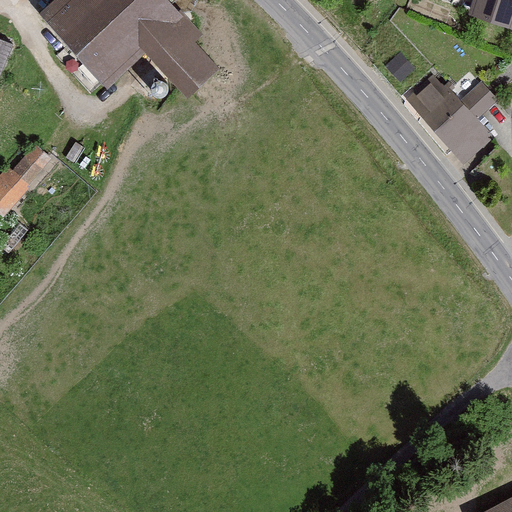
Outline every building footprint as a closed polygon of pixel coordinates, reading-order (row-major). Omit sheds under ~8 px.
[(174,0),(62,0),(44,16),(107,88),(145,55),(184,98),(215,71),(198,51),(210,40),(174,0)] [(511,0),(482,0),(475,22),(511,33),(511,0)] [(0,78),(14,46),(0,40),(0,78)] [(437,72),(406,100),(468,167),(494,143),(477,124),(497,105),(481,87),(465,102),(437,72)] [(7,171),(0,180),(0,217),(4,220),(52,158),(38,147),(15,177),(7,171)] [(511,511),(511,491),(471,510),(471,511),(511,511)]
